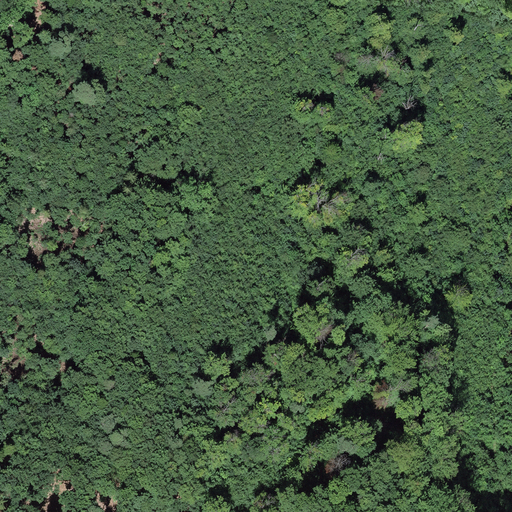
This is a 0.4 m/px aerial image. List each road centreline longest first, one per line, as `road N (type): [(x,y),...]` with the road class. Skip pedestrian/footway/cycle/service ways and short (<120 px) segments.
road 1 (track): [(368,0),(315,91),(271,240),(323,511)]
road 2 (track): [(196,0),(79,312),(48,511)]
